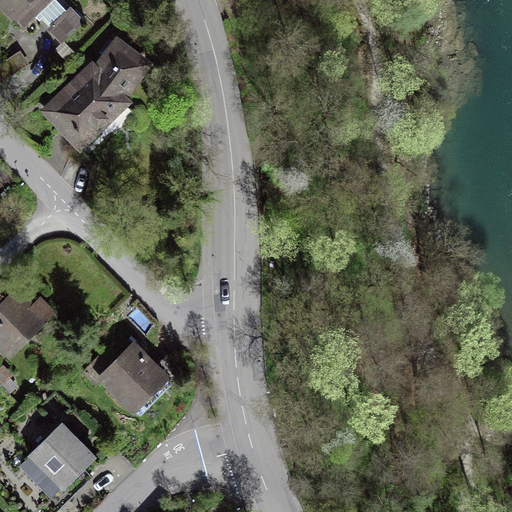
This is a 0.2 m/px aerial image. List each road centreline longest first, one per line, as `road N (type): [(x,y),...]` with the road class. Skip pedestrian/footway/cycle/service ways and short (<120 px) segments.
road 1 (tertiary): [(194,0),(209,36),(232,159),(233,332)]
road 2 (residential): [(233,332),(156,297),(64,203)]
road 3 (residential): [(254,453),(168,468),(116,511)]
road 4 (tertiary): [(233,332),(254,453)]
